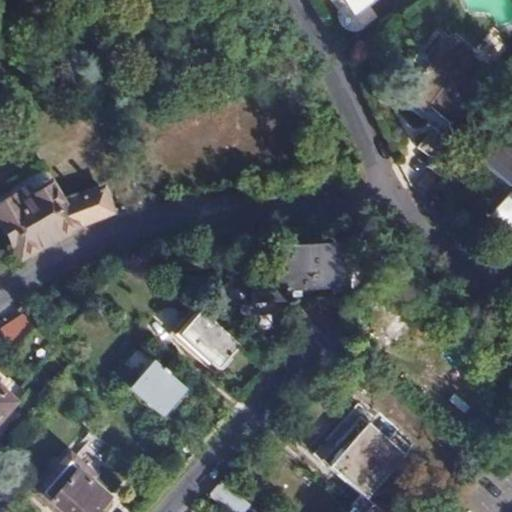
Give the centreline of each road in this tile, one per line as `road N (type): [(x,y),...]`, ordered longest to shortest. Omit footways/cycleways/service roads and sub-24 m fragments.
road 1 (residential): [(0,302),(97,247),(160,229),(281,223),(401,236)]
road 2 (residential): [(401,236),(315,57),(275,0)]
road 3 (residential): [(318,332),(164,511)]
road 4 (residential): [(401,236),(447,267),(511,285)]
